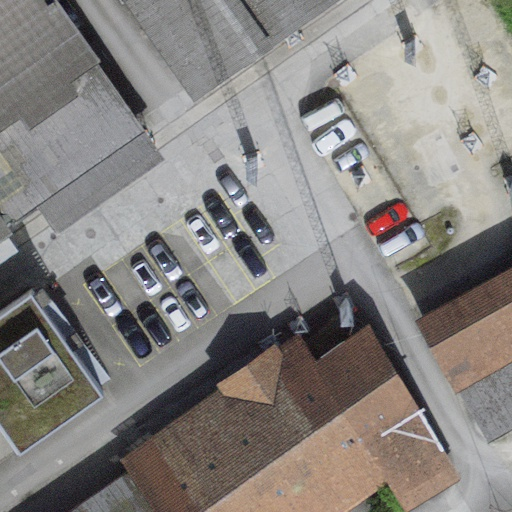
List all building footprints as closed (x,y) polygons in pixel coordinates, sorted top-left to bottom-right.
[(0,0),(0,207),(2,210),(29,191),(38,203),(142,131),(77,39),(72,43),(42,0),(0,0)] [(327,0),(135,0),(198,90),(327,0)] [(511,277),(424,327),(490,436),(511,423),(511,277)] [(103,388),(31,288),(0,309),(0,418),(21,447),(103,388)] [(446,473),(362,332),(314,365),(379,465),(403,502),(446,473)] [(314,511),(379,465),(314,365),(303,349),(137,466),(169,511),(314,511)] [(65,511),(169,511),(137,466),(136,464),(65,511)]
